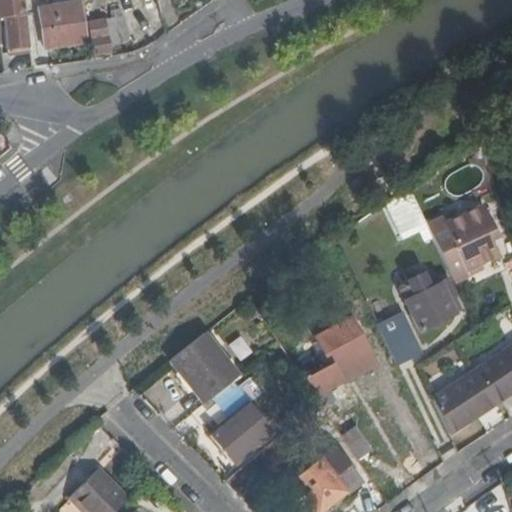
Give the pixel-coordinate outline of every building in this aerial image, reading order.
[(11,53),(31,50),(25,0),(0,0),(0,17),(4,17),(11,53)] [(46,48),(89,40),(82,0),(43,0),(45,8),(40,9),(46,48)] [(85,0),(90,20),(111,16),(108,1),(111,0),(85,0)] [(156,4),(155,0),(128,0),(132,11),(156,4)] [(126,16),(106,20),(109,36),(93,39),(96,56),(112,53),(110,43),(121,41),(130,37),(126,16)] [(109,36),(106,20),(90,23),(93,39),(109,36)] [(389,159),(364,175),(373,189),(397,174),(389,159)] [(408,191),(381,205),(400,241),(427,227),(408,191)] [(481,206),(443,225),(466,272),(498,257),(489,239),(496,235),(481,206)] [(417,331),(452,314),(443,297),(451,292),(449,288),(446,289),(442,282),(427,288),(420,274),(405,281),(412,295),(403,300),(417,331)] [(452,314),(426,327),(433,342),(455,331),(458,326),(452,314)] [(308,388),(307,388),(312,396),(334,385),(373,363),(349,318),(314,338),(328,364),(303,379),(308,388)] [(402,320),(378,331),(395,366),(418,355),(402,320)] [(234,378),(201,334),(169,359),(203,402),(229,382),(234,378)] [(239,362),(251,354),(240,337),(227,346),(239,362)] [(511,344),(465,375),(430,398),(447,433),(477,414),(511,390),(511,344)] [(141,394),(161,418),(184,398),(164,375),(141,394)] [(252,378),(238,386),(247,403),(262,395),(252,378)] [(315,401),(318,405),(319,407),(328,402),(325,396),(315,401)] [(248,405),(208,436),(232,466),(271,435),(248,405)] [(341,439),(356,462),(369,453),(354,431),(341,439)] [(340,493),(345,499),(347,500),(362,489),(332,449),(295,477),(297,481),(291,486),(311,511),(315,511),(329,502),(340,493)] [(77,511),(110,511),(124,499),(95,470),(65,499),(77,511)] [(333,507),(345,499),(340,493),(329,502),(333,507)]
